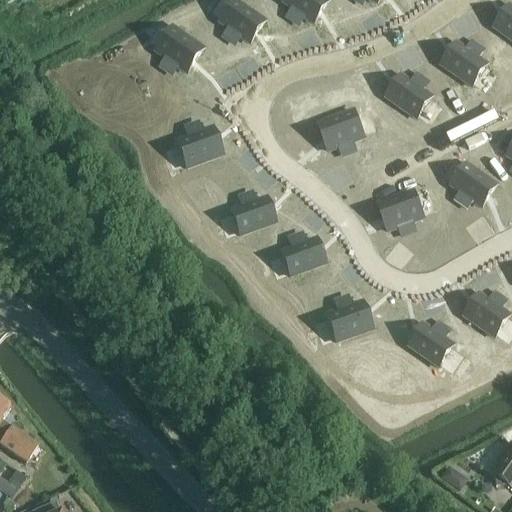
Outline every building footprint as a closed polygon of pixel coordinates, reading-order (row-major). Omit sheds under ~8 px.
[(0,0),(0,6),(2,9),(18,0),(0,0)] [(322,0),(288,0),(284,5),(294,12),(288,20),(299,27),(304,19),(314,26),(329,4),(322,0)] [(236,4),(221,26),(230,32),(225,40),(235,47),(241,40),(250,46),(265,25),(236,4)] [(511,7),(494,22),(511,42),(511,7)] [(174,31),(157,55),(167,62),(162,70),(172,77),(177,69),(187,76),(204,52),(174,31)] [(470,33),(447,55),(477,82),(498,60),(490,53),(496,46),(483,33),(477,40),(470,33)] [(409,73),(386,95),(416,122),(437,100),(430,93),(436,86),(422,75),(416,80),(409,73)] [(361,100),(324,112),(332,142),(341,139),(343,148),(362,142),(360,133),(370,130),(361,100)] [(188,140),(177,144),(187,171),(222,159),(212,132),(200,136),(197,127),(185,131),(188,140)] [(511,191),(495,183),(480,210),(487,214),(484,220),(499,228),(502,222),(511,227),(511,225),(511,191)] [(243,210),(232,214),(241,238),(274,226),(265,202),(255,205),(251,196),(239,201),(243,210)] [(442,222),(410,237),(422,266),(431,262),(433,268),(447,262),(445,256),(454,251),(442,222)] [(293,251),(282,255),(291,280),(325,267),(316,243),(305,247),(301,238),(289,242),(293,251)] [(338,314),(327,318),(336,345),(371,333),(361,306),(350,310),(347,301),(335,305),(338,314)] [(483,331),(472,361),(509,373),(511,363),(511,339),(510,339),(511,334),(511,331),(497,327),(495,334),(483,331)] [(0,447),(26,466),(38,449),(37,448),(2,423),(10,412),(3,407),(5,403),(0,399),(0,447)] [(494,479),(496,490),(506,488),(511,492),(511,447),(510,447),(489,476),(494,479)] [(0,462),(0,493),(0,494),(1,493),(12,501),(18,493),(7,486),(0,481),(0,475),(6,467),(0,462)] [(448,468),(440,481),(449,488),(458,475),(448,468)] [(16,474),(7,486),(18,493),(26,481),(16,474)]
